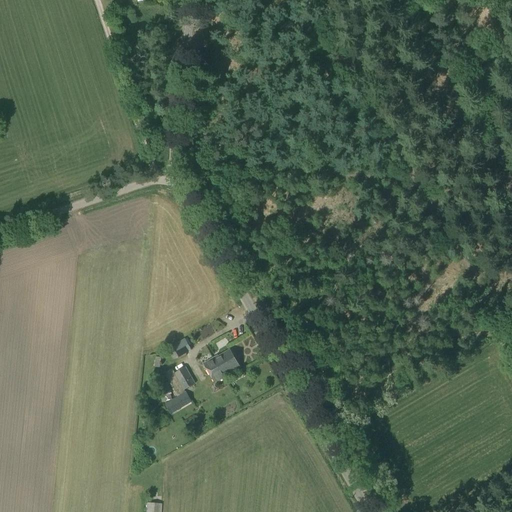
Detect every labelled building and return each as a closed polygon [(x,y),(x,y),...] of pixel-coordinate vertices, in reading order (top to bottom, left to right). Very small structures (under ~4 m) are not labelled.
[(179,358),(192,350),(186,339),(172,346),(173,347),(168,350),(173,359),(178,356),(179,358)] [(213,358),(225,378),(229,376),(229,375),(241,368),(230,350),(218,357),(218,356),(213,358)] [(196,384),(186,366),(175,373),(172,368),(164,374),(177,396),(185,392),(185,391),(196,384)] [(162,403),(166,402),(163,384),(162,377),(157,378),(162,403)] [(176,411),(192,402),(187,392),(170,402),(176,411)] [(161,511),(162,504),(147,503),(145,511),(161,511)]
